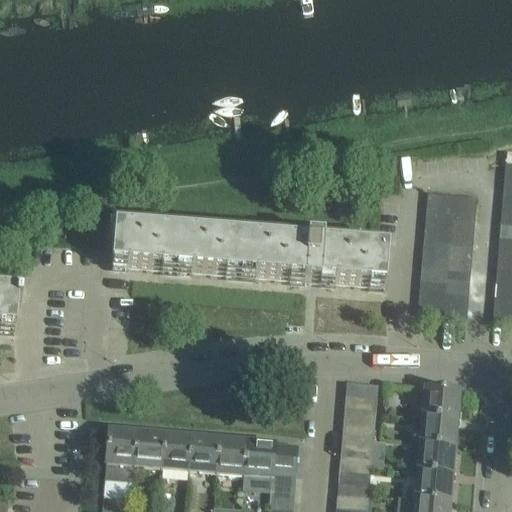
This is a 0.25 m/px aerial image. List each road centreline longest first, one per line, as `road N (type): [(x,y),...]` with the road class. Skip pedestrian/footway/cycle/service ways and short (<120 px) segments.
road 1 (residential): [(493,508),(502,393),(494,378),(478,370),(325,361)]
road 2 (residential): [(325,361),(255,362),(32,397)]
road 3 (residential): [(312,511),(325,361)]
